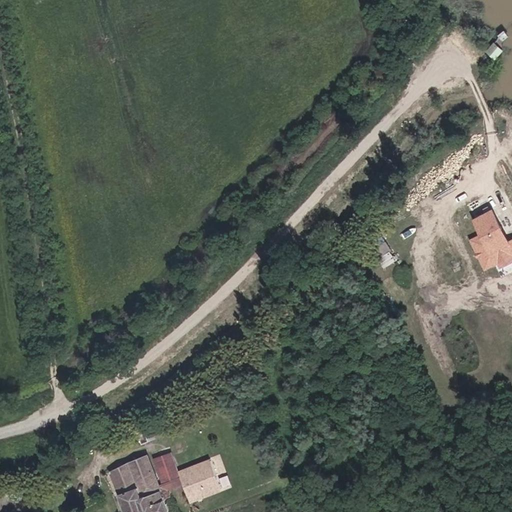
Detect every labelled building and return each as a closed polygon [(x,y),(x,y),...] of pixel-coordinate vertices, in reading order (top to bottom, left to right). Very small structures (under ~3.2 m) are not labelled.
[(511,241),(508,244),(501,228),(492,211),(476,220),(484,235),(485,236),(486,239),(475,244),(487,268),(511,255),(511,241)] [(475,244),(486,239),(485,236),(484,235),(473,240),(475,244)] [(150,441),(144,427),(136,430),(142,444),(144,443),(150,441)] [(169,511),(164,498),(170,496),(167,489),(185,483),(191,500),(191,501),(221,490),(210,460),(180,471),(182,477),(160,486),(148,454),(129,462),(110,472),(119,494),(126,511),(169,511)] [(0,511),(14,511),(27,507),(16,484),(0,491),(0,511)]
